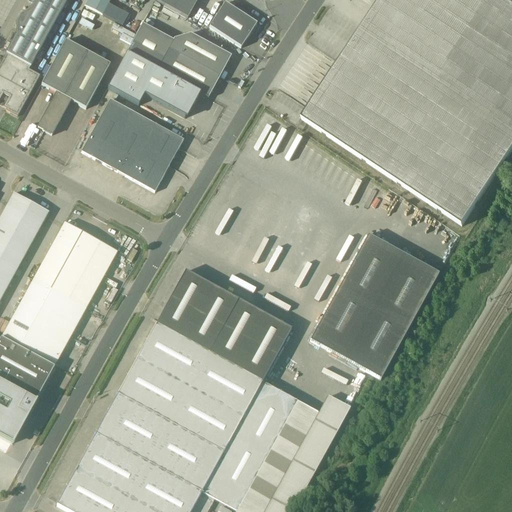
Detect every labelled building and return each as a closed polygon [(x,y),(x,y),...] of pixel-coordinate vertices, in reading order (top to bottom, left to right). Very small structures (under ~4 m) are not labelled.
[(35,0),(6,54),(6,55),(5,57),(0,65),(0,98),(1,97),(8,101),(4,108),(7,110),(6,112),(18,118),(40,78),(29,72),(30,70),(31,70),(32,67),(31,67),(68,0),(35,0)] [(157,0),(156,2),(188,20),(198,0),(157,0)] [(381,0),(301,120),(307,124),(462,227),(511,152),(511,6),(502,0),(381,0)] [(257,25),(225,4),(209,28),(241,49),(257,25)] [(142,25),(126,55),(198,94),(208,100),(231,57),(190,35),(174,40),(173,42),(142,25)] [(64,98),(88,54),(66,41),(45,79),(42,86),(57,94),(64,98)] [(110,66),(88,54),(64,98),(57,94),(38,129),(52,136),(71,102),(86,110),(110,66)] [(198,94),(126,55),(108,90),(138,107),(144,97),(185,119),(198,94)] [(110,101),(81,153),(155,194),(184,141),(110,101)] [(210,228),(185,273),(283,326),(337,229),(257,185),(237,221),(228,238),(210,228)] [(0,302),(49,214),(13,194),(0,218),(0,302)] [(65,224),(18,310),(2,338),(55,366),(55,367),(118,253),(112,250),(65,224)] [(309,342),(369,375),(380,381),(438,276),(367,237),(309,342)] [(201,495),(262,384),(291,331),(283,326),(185,273),(156,326),(57,507),(65,511),(208,511),(214,502),(201,495)] [(0,340),(0,382),(12,389),(35,402),(55,366),(2,337),(0,340)] [(12,389),(0,410),(0,450),(6,454),(35,402),(12,389)] [(293,511),(350,410),(332,400),(270,511),(293,511)]
